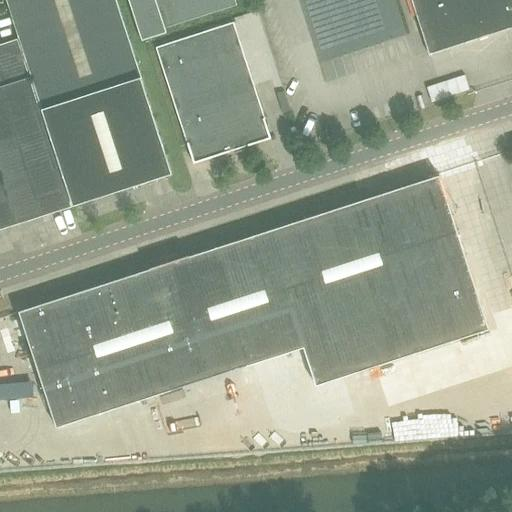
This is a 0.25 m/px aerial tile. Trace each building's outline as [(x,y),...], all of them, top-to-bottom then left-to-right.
[(6,0),(19,38),(64,177),(73,203),(172,171),(116,0),(6,0)] [(128,0),(142,41),(167,33),(166,29),(237,5),(235,0),(128,0)] [(511,0),(411,0),(429,55),(511,28),(511,0)] [(271,138),(265,119),(234,22),(156,47),(187,144),(194,164),(271,138)] [(454,82),(458,97),(475,92),(471,78),(454,82)] [(0,200),(63,180),(40,108),(0,120),(0,200)] [(489,329),(439,175),(19,312),(57,428),(247,365),(260,371),(256,377),(268,414),(278,419),(280,414),(294,421),(292,426),(302,431),(337,420),(338,420),(355,386),(351,374),(489,329)]
